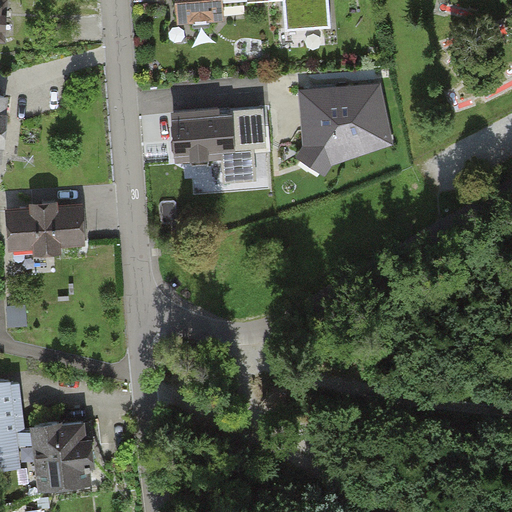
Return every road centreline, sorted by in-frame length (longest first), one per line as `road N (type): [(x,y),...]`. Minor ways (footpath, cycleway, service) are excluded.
road 1 (residential): [(511,191),(264,332),(208,330),(138,290)]
road 2 (residential): [(115,0),(138,290)]
road 3 (track): [(511,416),(376,395),(254,357)]
road 4 (residential): [(138,290),(160,511)]
road 5 (track): [(233,427),(410,511)]
